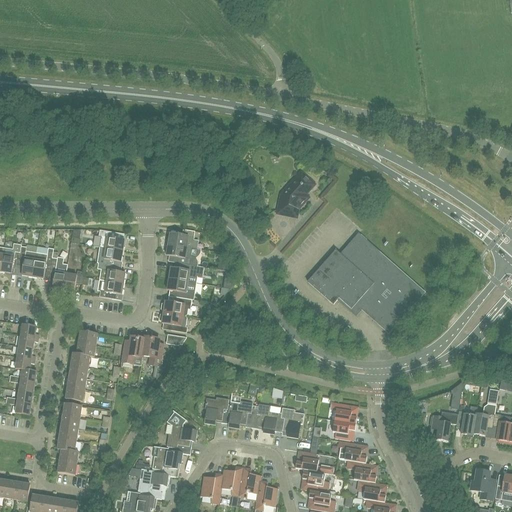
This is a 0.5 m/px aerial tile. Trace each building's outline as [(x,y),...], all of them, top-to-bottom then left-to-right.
[(280,203),(278,214),(297,218),(298,210),(308,199),(305,196),(314,185),(301,174),(281,196),(284,198),(280,203)] [(106,249),(123,252),(125,241),(115,240),(116,234),(100,231),(99,237),(96,237),(94,248),(106,249)] [(198,242),(194,242),(195,233),(195,232),(184,231),(183,231),(182,236),(170,235),(169,245),(193,249),(196,250),(198,242)] [(357,304),(391,266),(359,238),(342,256),(336,251),(308,283),(333,305),(339,299),(351,310),(357,304)] [(13,265),(18,266),(21,248),(22,246),(5,244),(4,251),(1,273),(12,275),(13,265)] [(191,257),(193,249),(169,245),(169,246),(166,247),(165,253),(167,254),(167,256),(179,258),(178,264),(185,265),(197,267),(197,265),(197,262),(196,259),(193,258),(191,257)] [(33,278),(37,254),(38,248),(27,246),(26,249),(21,248),(18,266),(23,267),(22,276),(33,278)] [(121,263),(123,252),(106,249),(104,260),(100,259),(99,264),(111,266),(112,261),(121,263)] [(44,280),(45,270),(50,271),(53,253),(48,252),(47,256),(37,254),(33,278),(44,280)] [(66,275),(68,266),(63,265),(64,259),(57,258),(57,260),(56,259),(57,253),(53,253),(50,271),(55,272),(52,290),(63,292),(66,275)] [(227,262),(222,261),(220,271),(226,272),(232,273),(227,262)] [(124,285),(126,274),(110,271),(111,266),(99,264),(98,270),(101,270),(99,281),(124,285)] [(204,269),(197,268),(197,267),(185,265),(185,271),(171,269),(169,280),(196,284),(197,278),(202,278),(204,269)] [(388,332),(422,294),(391,266),(357,304),(388,332)] [(74,294),(76,284),(81,285),(83,273),(77,272),(77,276),(66,275),(63,292),(74,294)] [(225,283),(224,289),(231,290),(237,283),(232,273),(226,272),(225,283)] [(195,296),(196,284),(169,280),(167,291),(181,293),(180,299),(192,301),(193,295),(195,296)] [(122,296),(124,285),(99,281),(98,292),(100,292),(99,298),(112,300),(113,294),(122,296)] [(86,296),(85,305),(97,306),(98,297),(86,296)] [(191,310),(191,307),(192,301),(180,299),(177,298),(176,304),(166,303),(165,304),(162,305),(161,310),(164,312),(164,313),(183,317),(184,310),(189,311),(191,310)] [(186,328),(187,319),(186,317),(183,317),(164,313),(164,315),(160,315),(160,321),(162,322),(162,324),(172,326),(171,332),(187,334),(188,328),(186,328)] [(36,335),(37,328),(23,326),(21,337),(38,340),(39,336),(36,335)] [(96,347),(98,335),(81,332),(79,344),(96,347)] [(187,339),(168,336),(167,344),(182,346),(187,339)] [(33,350),(35,343),(38,343),(38,340),(21,337),(19,348),(33,350)] [(123,352),(121,363),(134,366),(135,358),(143,359),(143,357),(145,340),(138,339),(132,338),(131,343),(125,342),(123,352)] [(145,340),(143,357),(149,358),(148,366),(155,367),(155,369),(156,375),(158,377),(159,377),(165,369),(161,368),(163,356),(164,348),(158,347),(159,340),(145,338),(145,340)] [(94,359),(96,347),(79,344),(77,355),(90,358),(94,359)] [(32,357),(33,350),(19,348),(17,359),(35,361),(36,358),(32,357)] [(89,369),(90,358),(77,355),(73,354),(71,366),(89,369)] [(30,372),(31,365),(34,365),(35,361),(17,359),(15,370),(23,371),(23,370),(30,372)] [(87,380),(89,369),(71,366),(69,377),(87,380)] [(37,373),(30,372),(23,370),(23,371),(21,378),(11,377),(10,380),(35,384),(37,373)] [(85,391),(87,380),(69,377),(67,389),(85,391)] [(34,395),(35,384),(10,380),(10,383),(20,385),(19,392),(34,395)] [(508,383),(507,383),(501,381),(499,390),(506,392),(508,383)] [(461,396),(462,391),(463,386),(463,383),(451,392),(451,393),(451,395),(461,396)] [(83,403),(85,391),(67,389),(66,400),(83,403)] [(32,406),(34,395),(19,392),(18,400),(7,398),(7,402),(32,406)] [(245,428),(252,429),(255,410),(252,409),(253,404),(240,402),(241,398),(232,396),(230,406),(229,413),(232,414),(230,425),(229,425),(229,428),(239,430),(240,425),(245,426),(245,428)] [(230,406),(228,406),(229,401),(216,399),(216,401),(207,399),(205,410),(207,410),(205,424),(215,426),(216,421),(222,422),(221,424),(229,425),(230,425),(232,414),(229,413),(230,406)] [(30,417),(32,406),(7,402),(6,405),(17,406),(16,415),(30,417)] [(354,418),(356,408),(332,404),(330,413),(336,414),(335,422),(356,425),(357,419),(354,418)] [(80,419),(82,408),(65,405),(63,416),(80,419)] [(279,414),(280,414),(281,409),(259,405),(258,410),(255,410),(252,429),(259,430),(259,428),(264,429),(264,434),(274,435),(274,433),(274,432),(276,421),(278,421),(279,414)] [(485,437),(487,428),(492,429),(493,428),(495,415),(496,407),(488,405),(484,408),(483,416),(476,415),(476,417),(473,435),(474,435),(485,437)] [(303,425),(304,415),(295,414),(295,411),(282,409),(282,414),(280,414),(279,414),(278,421),(276,421),(274,432),(274,433),(283,434),(283,432),(288,433),(288,438),(298,439),(300,425),(303,425)] [(473,435),(476,417),(465,415),(465,413),(464,413),(459,412),(457,426),(462,427),(461,435),(473,437),(474,435),(473,435)] [(195,443),(197,432),(183,430),(183,428),(182,428),(186,422),(175,413),(168,423),(172,426),(173,426),(171,436),(169,435),(167,448),(169,448),(168,450),(168,453),(182,455),(190,456),(191,448),(189,447),(190,442),(195,443)] [(427,415),(419,413),(418,418),(419,422),(426,423),(427,415)] [(448,443),(451,424),(456,425),(458,416),(442,413),(441,418),(433,417),(431,428),(438,429),(436,441),(448,443)] [(508,445),(511,425),(511,421),(511,420),(501,418),(501,416),(495,415),(493,428),(499,429),(497,441),(499,441),(499,443),(508,445)] [(79,430),(80,419),(63,416),(61,428),(79,430)] [(6,426),(15,425),(14,417),(6,417),(6,426)] [(350,442),(352,432),(355,432),(356,425),(335,422),(333,433),(336,434),(335,440),(350,442)] [(77,442),(79,430),(61,428),(59,439),(77,442)] [(75,453),(77,442),(59,439),(57,450),(61,451),(75,453)] [(367,458),(364,457),(366,447),(339,442),(338,448),(340,449),(338,460),(347,462),(366,465),(367,458)] [(175,470),(176,464),(181,465),(182,455),(168,453),(168,450),(158,448),(157,458),(154,457),(152,470),(154,470),(154,472),(154,475),(168,477),(170,477),(176,478),(177,470),(175,470)] [(77,465),(79,453),(75,453),(61,451),(60,462),(77,465)] [(317,473),(319,461),(316,461),(317,455),(310,454),(301,453),(300,463),(297,463),(296,470),(317,473)] [(75,476),(77,465),(60,462),(58,474),(75,476)] [(373,477),(375,466),(366,465),(347,462),(346,468),(356,469),(354,481),(359,482),(375,484),(376,477),(373,477)] [(319,466),(318,474),(332,476),(333,468),(319,466)] [(221,495),(239,498),(243,469),(236,468),(235,473),(223,471),(223,472),(224,472),(223,476),(221,490),(221,495)] [(490,473),(484,472),(484,470),(475,468),(474,475),(476,475),(475,483),(472,482),(470,491),(481,493),(480,500),(493,502),(495,489),(488,487),(490,473)] [(258,496),(260,482),(261,478),(262,478),(262,477),(250,475),(251,470),(243,469),(239,498),(257,501),(258,496)] [(142,470),(138,492),(140,493),(140,494),(140,497),(154,499),(156,500),(161,501),(163,493),(165,493),(165,489),(166,489),(166,487),(168,487),(170,477),(168,477),(154,475),(154,472),(142,470)] [(328,492),(330,484),(324,483),(325,476),(304,473),(302,480),(306,481),(304,491),(310,492),(331,495),(335,496),(335,493),(328,492)] [(221,495),(221,490),(223,476),(216,475),(215,480),(204,478),(203,478),(204,479),(201,497),(200,497),(200,498),(212,499),(211,504),(219,506),(221,495)] [(511,476),(505,476),(503,488),(497,487),(495,500),(511,502),(511,476)] [(16,501),(19,484),(8,482),(5,499),(16,501)] [(275,508),(278,491),(278,490),(267,488),(268,483),(260,482),(258,496),(257,501),(255,510),(263,511),(264,507),(275,509),(276,508),(275,508)] [(383,496),(384,486),(375,484),(359,482),(357,492),(365,493),(363,500),(366,501),(385,504),(386,497),(383,496)] [(30,489),(30,485),(19,484),(16,501),(28,503),(30,489)] [(155,510),(156,500),(154,499),(140,497),(140,494),(127,492),(126,502),(124,502),(122,511),(149,511),(150,511),(152,511),(153,509),(155,510)] [(322,511),(334,511),(336,503),(330,502),(331,495),(310,492),(309,499),(312,500),(310,510),(322,511)] [(42,511),(44,498),(33,496),(30,511),(42,511)] [(53,511),(56,500),(44,498),(42,511),(53,511)] [(65,511),(67,501),(56,500),(53,511),(65,511)] [(77,511),(78,503),(67,501),(65,511),(77,511)] [(392,511),(394,505),(385,504),(366,501),(365,509),(374,510),(374,511),(392,511)]
